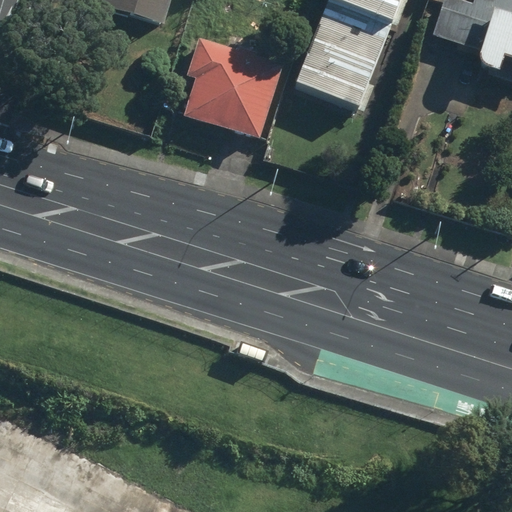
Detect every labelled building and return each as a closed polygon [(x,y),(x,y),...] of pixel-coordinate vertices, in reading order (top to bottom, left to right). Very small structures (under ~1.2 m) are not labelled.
[(110,0),(108,10),(170,24),(175,0),(110,0)] [(410,0),(334,0),(334,2),(330,0),(328,0),(297,86),(366,111),(398,25),(401,26),(410,0)] [(511,0),(476,0),(475,5),(459,0),(448,0),(437,35),(484,50),(478,67),(508,76),(511,62),(511,0)] [(264,142),(285,64),(201,37),(188,86),(198,88),(189,123),(264,142)] [(269,351),(241,341),(236,354),(265,363),(269,351)] [(198,511),(0,409),(0,511),(198,511)]
